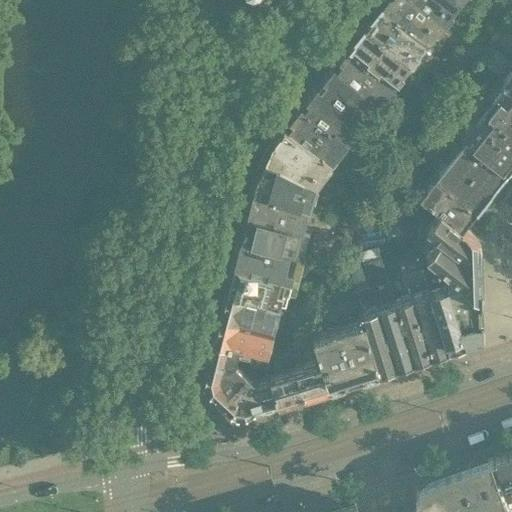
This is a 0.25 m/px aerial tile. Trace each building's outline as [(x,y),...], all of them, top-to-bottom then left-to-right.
[(425,35),(380,0),(379,1),(375,2),(371,8),(371,12),(365,20),(409,55),(412,57),(420,47),(417,45),(425,35)] [(444,16),(423,0),(380,0),(425,35),(433,25),(436,27),(444,16)] [(452,0),(423,0),(444,16),(452,7),(449,4),(452,0)] [(409,55),(365,20),(363,22),(359,23),(354,28),(354,33),(347,41),(394,79),(403,68),(400,65),(409,55)] [(337,56),(333,61),(379,99),(394,79),(347,41),(336,55),(337,56)] [(216,66),(223,72),(233,60),(225,54),(216,66)] [(333,61),(317,81),(364,118),(379,99),(333,61)] [(511,67),(503,78),(511,85),(511,67)] [(511,85),(503,78),(475,113),(511,142),(511,85)] [(317,81),(299,102),(346,140),(364,118),(317,81)] [(299,102),(283,122),(331,160),(346,140),(299,102)] [(511,156),(511,142),(475,113),(459,132),(463,134),(449,151),(490,184),(511,156)] [(272,138),(265,153),(317,178),(331,160),(283,122),(270,137),(272,138)] [(490,184),(449,151),(434,171),(475,203),(490,184)] [(258,167),(256,167),(251,185),(252,185),(252,187),(309,201),(311,202),(317,178),(265,153),(258,167)] [(400,172),(407,163),(400,158),(393,167),(400,172)] [(389,210),(404,178),(390,171),(374,203),(389,210)] [(475,203),(434,171),(419,190),(460,222),(475,203)] [(252,187),(246,211),(303,226),(309,201),(252,187)] [(478,237),(460,222),(419,190),(418,192),(416,192),(417,216),(419,217),(422,219),(479,265),(478,237)] [(243,218),(238,236),(297,251),(303,226),(246,211),(244,218),(243,218)] [(479,265),(422,219),(419,217),(420,246),(453,273),(480,294),(479,265)] [(381,233),(358,238),(360,247),(383,243),(381,233)] [(297,251),(238,236),(232,261),(291,276),(297,251)] [(414,356),(396,297),(395,298),(377,244),(359,251),(367,276),(378,303),(396,362),(414,356)] [(378,303),(367,276),(365,277),(358,256),(354,258),(352,251),(347,253),(349,260),(347,261),(353,281),(350,282),(351,284),(335,289),(339,299),(354,294),(359,309),(362,319),(378,368),(396,362),(378,303)] [(225,286),(279,300),(285,301),(291,276),(232,261),(225,286)] [(465,339),(447,281),(446,281),(441,265),(425,270),(430,286),(448,344),(465,339)] [(480,294),(453,273),(448,280),(447,281),(465,339),(478,334),(481,329),(480,294)] [(448,344),(430,286),(423,289),(419,280),(409,284),(412,292),(431,350),(448,344)] [(279,300),(225,286),(219,312),(272,325),(279,300)] [(431,350),(412,292),(396,297),(414,356),(431,350)] [(219,312),(213,336),(239,343),(266,350),(272,325),(219,312)] [(378,368),(362,319),(338,327),(353,376),(378,368)] [(329,383),(319,353),(313,334),(312,334),(308,323),(288,347),(302,391),(329,383)] [(353,376),(338,327),(313,334),(319,353),(329,383),(353,376)] [(235,359),(239,343),(213,336),(201,381),(202,382),(203,384),(204,385),(206,388),(207,389),(210,391),(211,391),(213,392),(224,402),(224,404),(225,405),(226,406),(227,407),(228,408),(231,410),(233,411),(235,412),(278,399),(269,374),(256,376),(235,359)] [(302,391),(288,347),(281,355),(278,357),(281,367),(268,371),(269,374),(278,399),(302,391)] [(511,449),(492,456),(508,501),(511,500),(511,449)] [(477,511),(508,501),(492,456),(432,477),(430,478),(427,480),(424,482),(422,484),(420,487),(418,490),(417,493),(416,497),(415,500),(415,503),(415,511),(477,511)] [(355,511),(356,502),(320,511),(355,511)]
